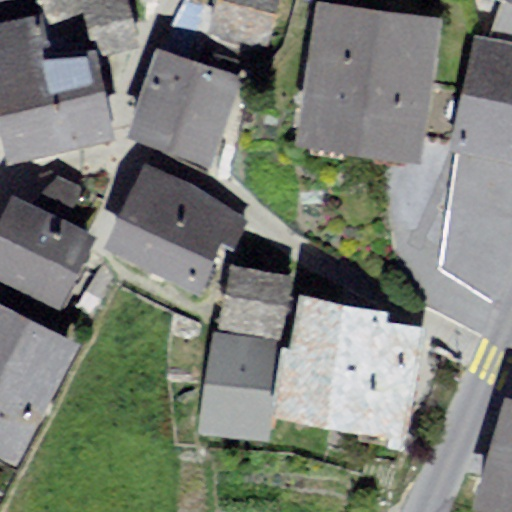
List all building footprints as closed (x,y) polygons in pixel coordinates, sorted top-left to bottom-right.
[(26,0),(0,0),(0,15),(29,10),(26,0)] [(81,0),(39,0),(47,34),(80,25),(88,55),(131,43),(120,0),(99,0),(83,4),(81,0)] [(275,0),(221,0),(214,32),(265,44),(275,0)] [(432,25),(329,13),(313,142),(415,155),(432,25)] [(41,23),(0,31),(0,95),(13,158),(105,140),(88,56),(50,64),(41,23)] [(205,161),(234,84),(163,57),(133,134),(205,161)] [(511,62),(489,57),(471,145),(511,153),(511,62)] [(149,175),(113,247),(195,288),(220,240),(232,246),(244,222),(149,175)] [(84,239),(19,205),(0,241),(0,271),(53,299),(84,239)] [(281,281),(237,274),(228,325),(273,332),(281,281)] [(70,346),(0,311),(0,455),(12,461),(70,346)] [(389,327),(310,314),(292,420),(403,439),(419,347),(386,341),(389,327)] [(271,350),(216,344),(206,427),(262,434),(271,350)] [(511,511),(511,432),(482,510),(487,511),(511,511)]
